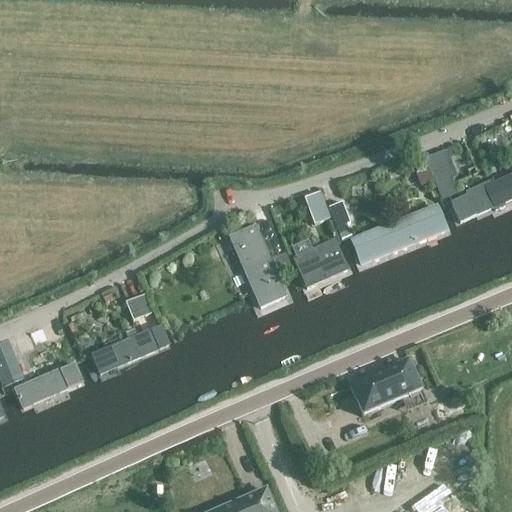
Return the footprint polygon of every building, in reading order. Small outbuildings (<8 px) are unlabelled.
[(455,177),(444,151),(423,160),(440,201),(456,194),(449,179),(455,177)] [(511,202),(511,176),(449,205),(460,227),(511,202)] [(329,220),(319,195),(304,200),(315,226),(329,220)] [(342,241),(350,237),(346,227),(349,226),(340,205),(329,210),(342,241)] [(449,234),(438,206),(349,241),(360,269),(449,234)] [(322,238),(333,233),(330,224),(318,228),(322,238)] [(286,299),(255,228),(230,239),(261,310),(286,299)] [(348,272),(334,241),(292,260),(305,291),(348,272)] [(279,278),(290,274),(287,267),(283,258),(272,263),(279,278)] [(152,316),(145,298),(126,305),(133,324),(152,316)] [(171,348),(162,327),(92,357),(100,378),(171,348)] [(6,345),(0,347),(0,382),(3,389),(21,382),(6,345)] [(363,419),(422,394),(409,362),(350,388),(363,419)] [(85,387),(76,365),(15,390),(24,412),(85,387)] [(250,499),(220,511),(275,511),(270,499),(257,505),(257,506),(254,507),(250,499)]
